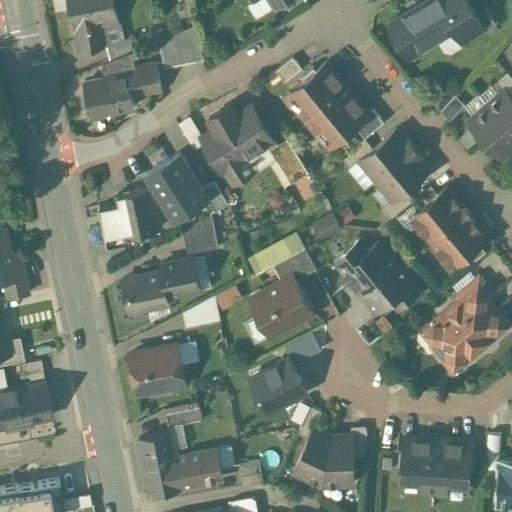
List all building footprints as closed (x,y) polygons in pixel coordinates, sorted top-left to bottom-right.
[(68,0),(70,8),(108,0),(68,0)] [(112,0),(108,0),(70,8),(78,51),(106,46),(102,25),(118,22),(112,0)] [(469,0),(427,0),(389,23),(408,54),(438,36),(454,26),(461,38),(493,19),(486,5),(476,11),(469,0)] [(195,25),(159,40),(164,66),(204,58),(195,25)] [(454,26),(438,36),(445,48),(450,49),(460,43),(461,38),(454,26)] [(132,50),(101,63),(103,72),(135,66),(132,50)] [(292,55),(275,69),(285,80),(302,66),(292,55)] [(367,110),(326,59),(316,68),(313,65),(302,75),(304,78),(291,88),(301,100),(296,105),(319,133),(324,128),(334,141),(346,131),(348,133),(357,127),(360,124),(358,121),(369,112),(367,110)] [(135,66),(103,72),(104,76),(84,81),(91,114),(134,104),(131,93),(161,87),(156,61),(135,66)] [(447,86),(437,86),(427,96),(439,109),(454,93),(447,86)] [(511,95),(505,87),(487,103),(511,131),(511,95)] [(455,93),(439,109),(449,119),(465,103),(455,93)] [(251,103),(203,134),(224,168),(226,167),(234,181),(253,169),(249,164),(251,163),(249,159),(247,161),(244,155),(273,137),(251,103)] [(511,145),(511,131),(487,103),(469,119),(501,155),(511,145)] [(369,112),(358,121),(360,124),(357,127),(364,136),(384,120),(372,106),(367,110),(369,112)] [(372,146),(359,156),(360,157),(376,177),(414,145),(408,137),(405,139),(395,127),(372,146)] [(364,136),(341,155),(349,166),(360,157),(359,156),(372,146),(364,136)] [(173,140),(139,162),(152,182),(156,188),(190,166),(173,140)] [(414,145),(376,177),(393,196),(393,197),(406,187),(429,168),(419,155),(421,153),(414,145)] [(190,166),(156,188),(173,216),(207,194),(208,193),(202,183),(190,166)] [(213,176),(202,183),(208,193),(207,194),(214,206),(227,198),(213,176)] [(145,183),(113,191),(115,197),(123,236),(127,235),(156,228),(145,183)] [(447,185),(417,209),(420,212),(414,217),(449,259),(455,255),(457,258),(487,234),(471,214),(463,204),(463,205),(447,185)] [(406,187),(393,197),(393,196),(382,205),(391,215),(414,196),(406,187)] [(123,236),(115,197),(96,201),(106,243),(127,238),(127,235),(123,236)] [(211,212),(182,229),(187,252),(218,246),(211,212)] [(324,235),(345,224),(340,215),(320,226),(324,235)] [(2,224),(0,224),(0,279),(2,279),(3,285),(24,280),(20,256),(9,259),(2,224)] [(368,248),(359,237),(345,249),(347,251),(337,260),(362,291),(397,262),(379,240),(368,248)] [(305,245),(273,262),(282,279),(293,273),(295,277),(316,266),(305,245)] [(192,256),(160,262),(162,270),(167,294),(199,287),(192,256)] [(397,262),(362,291),(377,308),(391,296),(398,304),(418,288),(397,262)] [(162,270),(122,278),(128,310),(169,301),(167,294),(162,270)] [(478,272),(457,290),(462,297),(473,309),(483,301),(494,292),(478,272)] [(282,279),(251,296),(270,332),(312,309),(295,277),(293,273),(282,279)] [(24,280),(3,285),(5,296),(27,292),(24,280)] [(224,305),(245,296),(239,282),(218,291),(224,305)] [(214,293),(182,310),(185,325),(219,318),(214,293)] [(473,309),(462,297),(442,314),(444,317),(432,327),(445,342),(438,347),(454,366),(503,325),(483,301),(473,309)] [(1,311),(0,310),(0,351),(9,350),(6,338),(1,311)] [(267,411),(310,389),(297,363),(325,348),(316,332),(245,369),(267,411)] [(9,350),(0,351),(0,363),(24,358),(19,336),(6,338),(9,350)] [(175,343),(129,352),(137,391),(148,389),(154,393),(162,391),(165,385),(182,382),(175,343)] [(40,358),(17,363),(19,374),(42,370),(40,358)] [(0,387),(0,425),(4,424),(4,425),(52,415),(44,378),(43,379),(4,387),(0,387)] [(310,404),(297,431),(308,436),(314,425),(315,425),(322,410),(310,404)] [(199,405),(165,413),(168,425),(202,418),(199,405)] [(365,424),(350,425),(351,433),(352,433),(353,454),(365,454),(366,430),(365,424)] [(308,436),(293,468),(322,482),(332,434),(315,425),(314,425),(308,436)] [(171,430),(138,437),(150,493),(182,486),(182,485),(176,456),(171,430)] [(500,431),(488,431),(485,465),(498,466),(498,456),(499,456),(500,431)] [(351,433),(332,434),(322,482),(354,481),(353,454),(352,433),(351,433)] [(471,439),(403,434),(402,448),(399,448),(398,463),(401,463),(400,480),(416,481),(415,488),(452,490),(453,483),(468,485),(469,468),(473,468),(474,453),(470,453),(471,439)] [(217,447),(176,456),(182,485),(206,480),(213,469),(221,467),(217,447)] [(511,457),(499,456),(498,456),(498,466),(496,491),(511,492),(511,457)] [(259,459),(238,463),(242,485),(263,481),(259,459)] [(64,511),(59,477),(17,485),(21,511),(64,511)] [(17,483),(0,485),(0,511),(21,511),(17,485),(17,483)] [(254,498),(251,496),(250,495),(243,497),(245,511),(257,511),(255,500),(255,499),(254,498)] [(245,511),(243,497),(231,499),(232,507),(233,511),(245,511)]
